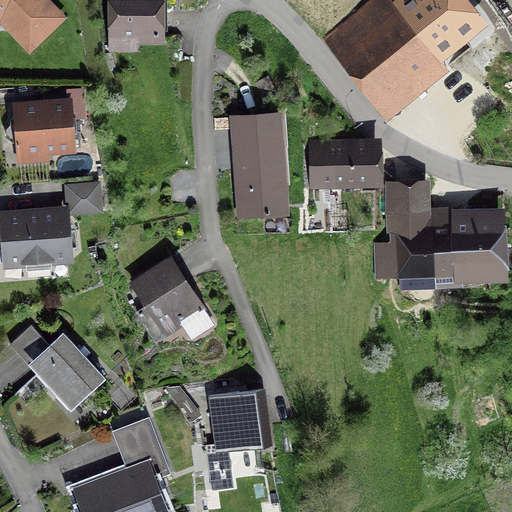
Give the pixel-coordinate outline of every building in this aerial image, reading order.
[(0,0),(0,20),(6,20),(28,47),(58,17),(41,0),(0,0)] [(160,0),(112,0),(113,36),(161,36),(160,0)] [(435,52),(394,0),(371,0),(325,37),(374,100),(435,52)] [(511,14),(502,0),(488,0),(485,2),(508,36),(511,33),(511,14)] [(67,104),(14,107),(17,153),(70,150),(67,104)] [(287,211),(279,114),(237,118),(242,171),(245,215),(287,211)] [(363,145),(306,149),(308,192),(366,188),(363,145)] [(96,187),(68,189),(70,210),(97,208),(96,187)] [(425,193),(399,193),(402,286),(436,285),(436,275),(499,273),(497,217),(426,219),(425,193)] [(61,214),(0,218),(0,220),(4,262),(65,257),(61,214)] [(169,263),(134,286),(162,327),(179,316),(191,334),(209,322),(169,263)] [(30,328),(10,346),(70,410),(104,378),(61,332),(47,346),(30,328)] [(252,392),(207,399),(215,452),(260,445),(252,392)] [(128,472),(77,493),(84,511),(164,511),(151,479),(169,472),(148,419),(112,433),(128,472)]
